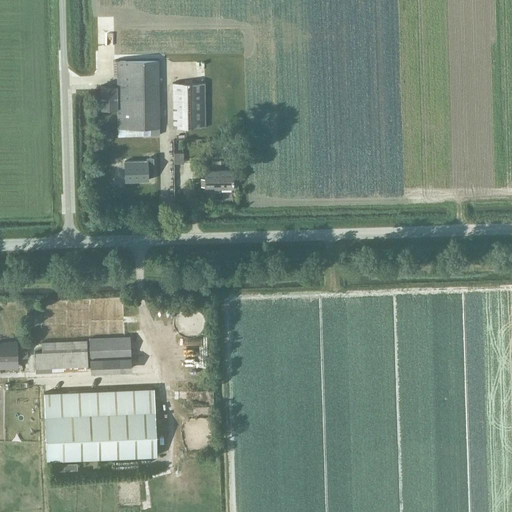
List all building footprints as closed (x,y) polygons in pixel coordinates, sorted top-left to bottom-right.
[(160,127),(159,59),(116,60),(116,85),(100,86),(101,109),(117,109),(117,128),(132,128),(132,135),(159,135),(159,127),(160,127)] [(204,83),(172,83),(173,128),(205,128),(204,83)] [(146,170),(152,170),(152,158),(146,158),(146,160),(125,161),(125,180),(147,180),(146,170)] [(217,189),(231,188),(230,170),(203,171),(203,187),(217,186),(217,189)] [(131,372),(130,338),(90,339),(91,374),(131,372)] [(87,340),(41,341),(42,352),(35,352),(35,372),(88,370),(87,340)] [(0,359),(17,359),(16,341),(6,341),(7,344),(0,343),(0,359)] [(157,456),(155,411),(153,388),(43,393),(46,460),(157,456)]
